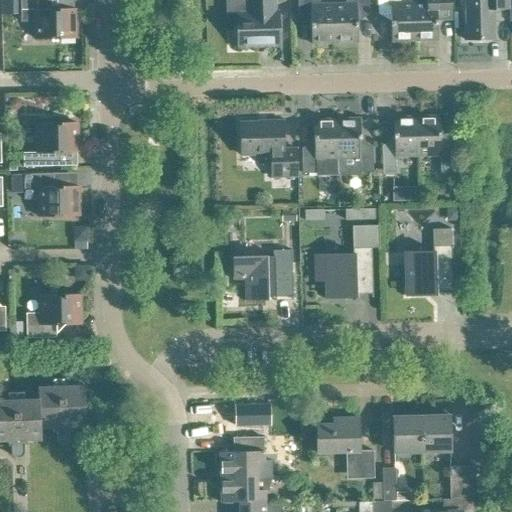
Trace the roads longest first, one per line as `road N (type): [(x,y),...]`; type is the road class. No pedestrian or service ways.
road 1 (residential): [(107,90),(511,78)]
road 2 (unclassified): [(511,340),(215,337),(191,342),(151,378)]
road 3 (residential): [(109,257),(107,90)]
road 4 (unclassified): [(176,511),(170,401),(151,378)]
road 5 (residential): [(151,378),(116,342),(109,257)]
